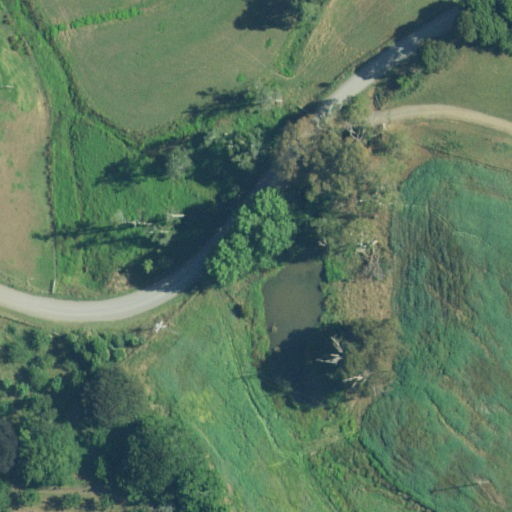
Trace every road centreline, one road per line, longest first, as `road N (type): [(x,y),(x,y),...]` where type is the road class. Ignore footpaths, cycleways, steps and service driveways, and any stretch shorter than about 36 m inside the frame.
road 1 (unclassified): [(0,314),(69,334),(140,318),(200,281),(355,100),(510,0)]
road 2 (track): [(511,136),(419,118),(381,126),(303,163)]
